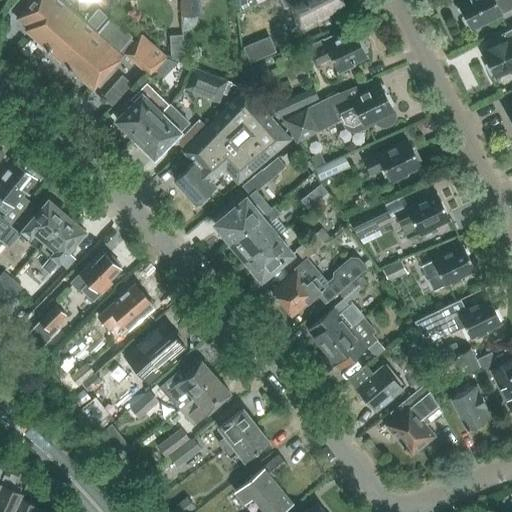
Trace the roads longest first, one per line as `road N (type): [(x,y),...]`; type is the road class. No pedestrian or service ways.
road 1 (residential): [(392,511),(127,204),(0,84)]
road 2 (residential): [(511,232),(394,0)]
road 3 (secondary): [(99,511),(0,414)]
